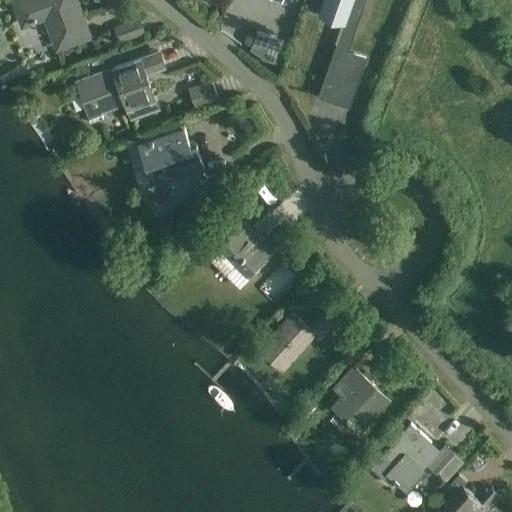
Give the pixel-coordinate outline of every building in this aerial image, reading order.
[(58,45),(86,35),(73,0),(24,0),(17,3),(24,22),(46,13),(58,45)] [(345,23),(352,2),(363,6),(365,0),(322,0),(318,13),(345,23)] [(472,0),(452,0),(470,24),(484,15),(472,0)] [(138,18),(115,26),(120,40),(143,31),(138,18)] [(414,75),(429,30),(413,25),(398,69),(414,75)] [(278,66),(284,49),(267,43),(261,59),(278,66)] [(77,79),(86,105),(84,105),(90,121),(102,117),(100,111),(127,101),(133,117),(157,108),(144,74),(163,67),(157,51),(77,79)] [(357,84),(362,69),(342,62),(337,77),(357,84)] [(202,90),(192,94),(196,105),(218,97),(211,80),(200,84),(202,90)] [(169,179),(204,167),(196,145),(191,147),(184,127),(138,143),(146,165),(162,160),(169,179)] [(202,198),(220,184),(212,173),(194,187),(202,198)] [(242,221),(218,246),(246,274),(288,231),(278,221),(261,239),(242,221)] [(320,339),(336,322),(324,312),(309,328),(292,312),(259,348),(283,370),(315,335),(320,339)] [(359,430),(388,399),(353,366),(334,387),(341,393),(331,404),(359,430)] [(411,423),(383,453),(371,467),(390,484),(393,480),(397,484),(398,483),(404,489),(423,469),(414,461),(431,442),(411,423)] [(436,472),(454,452),(445,443),(426,464),(436,472)] [(438,511),(485,511),(501,495),(491,487),(478,502),(471,496),(473,494),(462,484),(438,511)]
